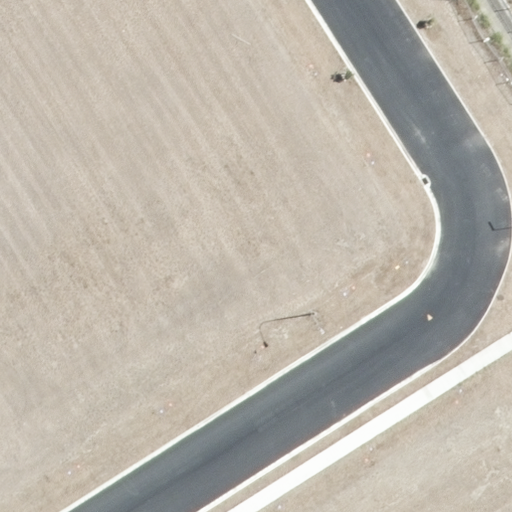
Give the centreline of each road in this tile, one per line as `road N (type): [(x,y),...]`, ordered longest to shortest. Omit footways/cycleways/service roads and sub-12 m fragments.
road 1 (residential): [(121,511),(455,307),(477,245),(469,190)]
road 2 (residential): [(347,0),(469,190)]
